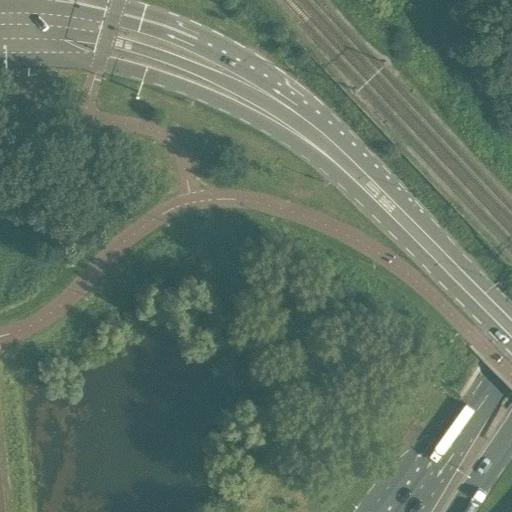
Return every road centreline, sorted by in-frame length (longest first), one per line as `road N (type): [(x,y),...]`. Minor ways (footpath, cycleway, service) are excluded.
road 1 (primary): [(32,49),(188,86),(320,145)]
road 2 (primary): [(320,145),(270,82),(197,44),(71,10)]
road 3 (primary): [(511,328),(320,145)]
road 4 (trunk): [(511,358),(407,511)]
